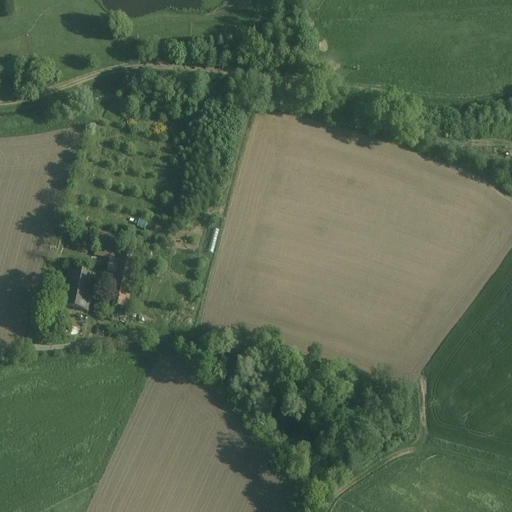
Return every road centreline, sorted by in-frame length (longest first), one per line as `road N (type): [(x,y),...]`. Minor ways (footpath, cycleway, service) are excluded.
road 1 (track): [(0,101),(132,66),(263,74),(276,66),(282,45)]
road 2 (track): [(511,467),(420,448),(333,497),(326,511)]
